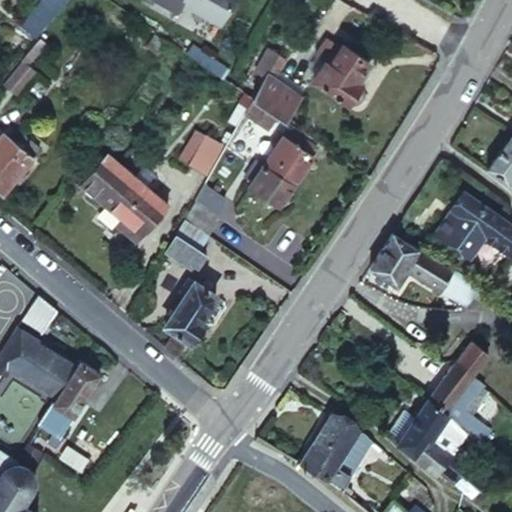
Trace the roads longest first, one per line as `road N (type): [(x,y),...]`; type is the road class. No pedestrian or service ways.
road 1 (tertiary): [(474,47),(336,272),(256,388),(221,423)]
road 2 (residential): [(221,423),(0,232)]
road 3 (residential): [(332,511),(234,444),(221,423)]
road 4 (unknown): [(279,353),(384,445)]
